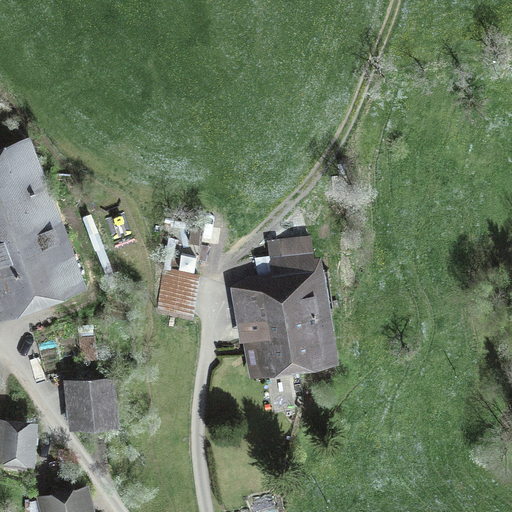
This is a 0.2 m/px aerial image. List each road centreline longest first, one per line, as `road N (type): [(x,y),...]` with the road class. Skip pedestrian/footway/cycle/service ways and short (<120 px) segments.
road 1 (track): [(395,0),(346,126),(313,176),(221,266),(209,290)]
road 2 (track): [(206,511),(197,433),(209,290)]
road 3 (track): [(120,511),(0,351)]
